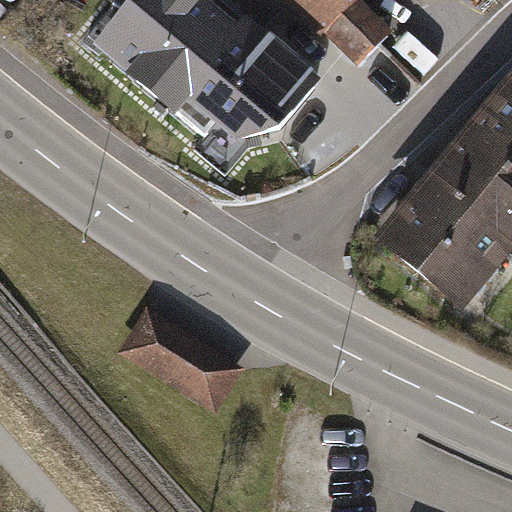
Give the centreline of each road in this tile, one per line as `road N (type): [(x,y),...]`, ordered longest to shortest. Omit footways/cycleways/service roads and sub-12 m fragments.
road 1 (residential): [(511,42),(324,230),(264,315)]
road 2 (primary): [(264,315),(0,119)]
road 3 (primary): [(511,431),(264,315)]
